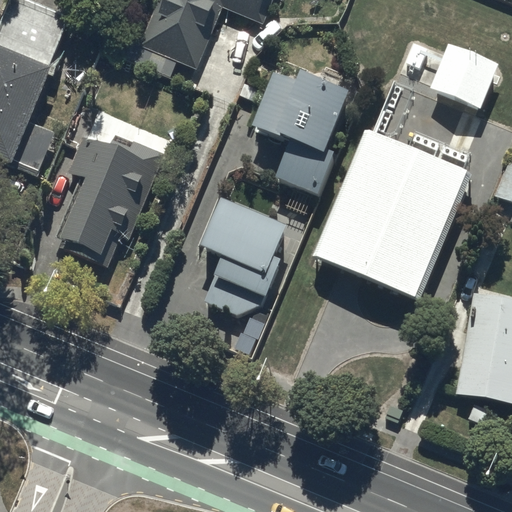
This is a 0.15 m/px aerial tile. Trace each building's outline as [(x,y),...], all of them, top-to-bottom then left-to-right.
[(159,0),(140,47),(197,71),(223,9),(263,26),(274,0),(159,0)] [(52,70),(0,48),(0,160),(39,177),(56,135),(30,124),(52,70)] [(431,91),(480,112),(499,68),(449,48),(431,91)] [(276,181),(319,198),(335,156),(327,153),(349,96),(301,77),(298,85),(274,76),(253,129),(290,143),(276,181)] [(317,261),(416,302),(468,176),(369,135),(317,261)] [(66,252),(109,269),(122,238),(131,241),(165,156),(134,144),(131,150),(113,142),(110,150),(84,139),(69,175),(87,183),(63,242),(69,244),(66,252)] [(511,157),(496,198),(511,204),(511,157)] [(205,304),(239,318),(264,308),(282,264),(274,261),(288,229),(222,202),(202,251),(224,260),(205,304)] [(511,302),(474,297),(457,398),(511,406),(511,302)]
